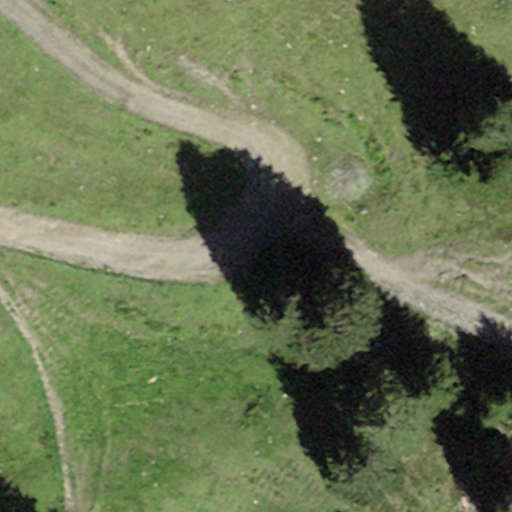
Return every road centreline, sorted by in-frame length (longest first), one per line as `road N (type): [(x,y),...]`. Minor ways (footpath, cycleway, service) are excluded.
road 1 (track): [(267,238),(273,163),(249,144),(110,86),(4,0)]
road 2 (track): [(0,226),(177,261),(267,238)]
